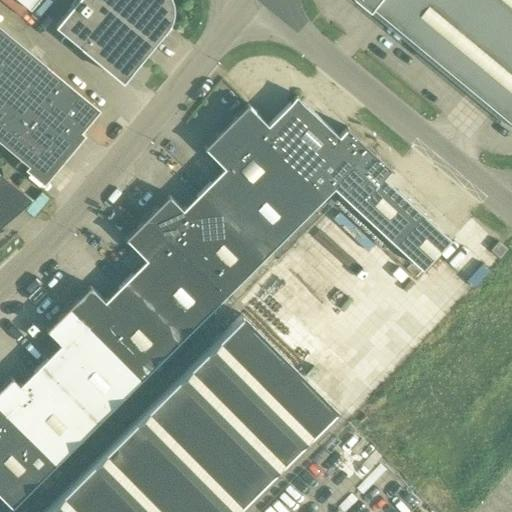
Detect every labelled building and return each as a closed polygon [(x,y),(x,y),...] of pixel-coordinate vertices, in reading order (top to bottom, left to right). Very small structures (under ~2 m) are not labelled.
[(17,0),(28,9),(35,0),(17,0)] [(73,0),(53,24),(121,81),(164,28),(163,27),(158,24),(162,20),(165,16),(166,11),(166,5),(165,0),(73,0)] [(511,0),(355,0),(368,10),(371,7),(511,124),(511,0)] [(53,162),(98,108),(0,26),(0,142),(31,168),(32,167),(28,163),(38,150),(53,162)] [(288,102),(266,124),(258,132),(323,196),(332,187),(368,147),(345,126),(337,135),(324,123),(300,101),(294,95),(288,102)] [(222,168),(202,188),(266,253),(323,196),(258,132),(266,124),(246,103),(202,147),(222,168)] [(391,168),(368,147),(332,187),(391,241),(419,210),(392,186),(383,177),(391,168)] [(0,223),(3,221),(2,221),(29,197),(0,173),(0,170),(0,223)] [(167,194),(145,216),(224,295),(266,253),(202,188),(181,208),(167,194)] [(228,511),(345,395),(468,508),(511,455),(511,310),(454,263),(428,288),(343,210),(39,511),(228,511)] [(442,232),(419,210),(391,241),(421,269),(449,238),(442,232)] [(58,344),(38,364),(96,422),(224,295),(145,216),(123,238),(144,259),(103,300),(88,285),(44,329),(58,344)] [(490,250),(498,257),(505,248),(497,241),(490,250)] [(9,376),(0,385),(0,411),(53,465),(96,422),(38,364),(18,385),(9,376)] [(53,465),(0,411),(0,497),(10,507),(53,465)]
